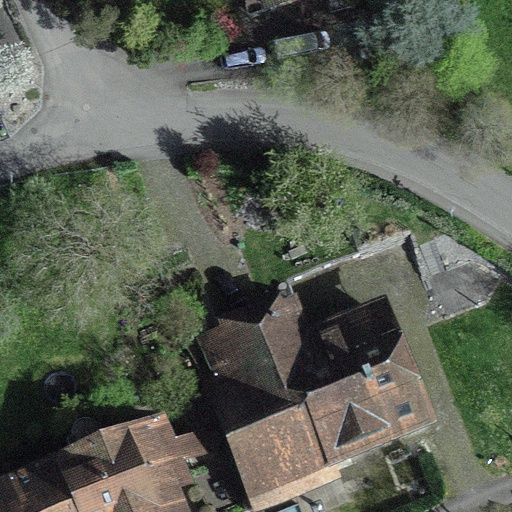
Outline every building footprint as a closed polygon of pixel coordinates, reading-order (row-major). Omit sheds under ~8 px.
[(261,0),(266,16),(322,1),(326,17),(354,10),(351,0),(261,0)] [(165,312),(117,331),(128,362),(122,365),(138,404),(200,379),(183,339),(177,342),(165,312)] [(270,316),(268,317),(205,343),(223,387),(208,393),(249,496),(421,425),(380,323),(290,359),(273,315),(270,316)] [(157,430),(55,470),(72,511),(174,511),(153,458),(166,453),(157,430)] [(0,511),(72,511),(55,470),(53,465),(27,475),(30,485),(0,496),(0,511)]
